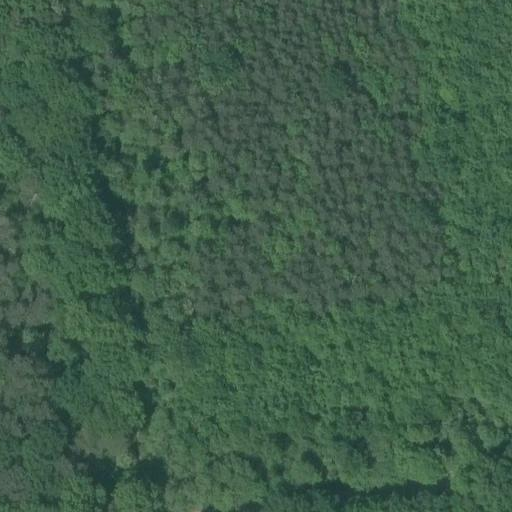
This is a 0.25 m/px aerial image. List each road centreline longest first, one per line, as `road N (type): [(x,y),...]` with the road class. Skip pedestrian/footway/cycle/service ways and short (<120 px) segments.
road 1 (track): [(134,511),(50,0)]
road 2 (track): [(511,476),(293,511)]
